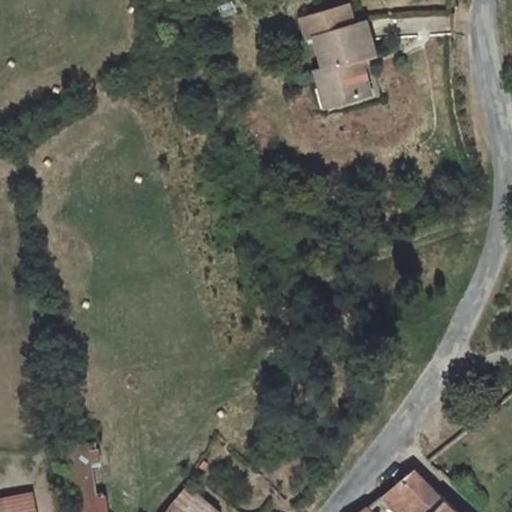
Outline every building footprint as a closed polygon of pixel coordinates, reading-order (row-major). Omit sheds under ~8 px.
[(320,23),(329,54),(337,90),(373,82),(367,45),(379,43),(372,11),(361,12),(357,0),(331,0),(307,5),(312,24),(320,23)] [(328,92),(337,90),(329,54),(320,56),(328,92)] [(69,446),(73,511),(104,511),(99,443),(69,446)] [(366,511),(461,511),(418,470),(389,494),(406,511),(371,511),(369,510),(366,511)] [(0,511),(37,511),(34,493),(0,498),(0,511)] [(198,511),(181,496),(164,511),(198,511)]
